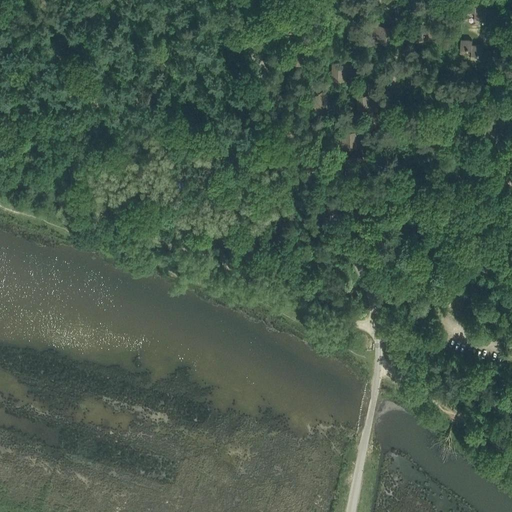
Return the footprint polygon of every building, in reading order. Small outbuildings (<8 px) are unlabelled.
[(474,20),(475,1),(464,1),(463,15),(474,15),(474,20)] [(475,1),(474,20),(485,21),(485,26),(486,6),(475,6),(475,1)] [(486,6),(485,26),(497,26),(497,12),(486,11),(486,6)] [(274,13),(272,26),(271,30),(287,32),(290,16),(274,13)] [(427,22),(410,21),(410,38),(426,39),(427,22)] [(391,44),(394,27),(375,23),(374,27),(371,26),(369,39),(391,44)] [(471,58),(472,39),(461,38),(460,53),(471,53),(471,58)] [(472,39),(471,58),(482,59),(481,64),(483,45),(472,44),(472,39)] [(289,62),(297,63),(309,65),(309,61),(312,61),(314,48),(292,44),(289,62)] [(483,45),(481,64),(493,65),(494,50),(483,50),(483,45)] [(331,77),(354,78),(355,68),(351,68),(351,63),(332,62),(331,77)] [(321,90),(309,97),(317,111),(329,104),(321,90)] [(356,110),(379,108),(378,96),(376,96),(375,91),(355,93),(356,110)] [(481,125),(492,125),(494,106),(493,106),(493,111),(482,110),(481,125)] [(505,107),(494,106),(492,125),(493,125),(493,121),(504,121),(505,107)] [(356,146),(356,130),(338,129),(338,133),(336,133),(335,146),(356,146)] [(364,154),(344,156),(346,172),(368,170),(367,158),(365,158),(364,154)] [(391,243),(379,254),(391,268),(404,256),(391,243)] [(496,258),(479,246),(470,260),(486,271),(496,258)] [(397,297),(406,294),(407,296),(416,293),(415,287),(414,281),(411,282),(411,279),(393,284),(397,297)]
